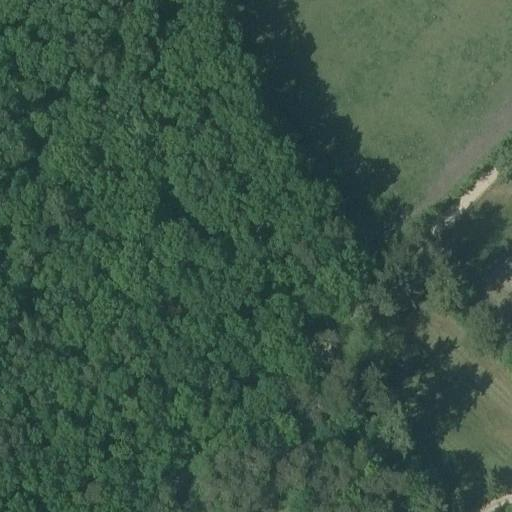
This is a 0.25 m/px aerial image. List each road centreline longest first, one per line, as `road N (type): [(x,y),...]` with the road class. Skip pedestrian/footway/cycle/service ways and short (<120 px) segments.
road 1 (track): [(153,511),(511,154)]
road 2 (unclassified): [(399,511),(325,336)]
